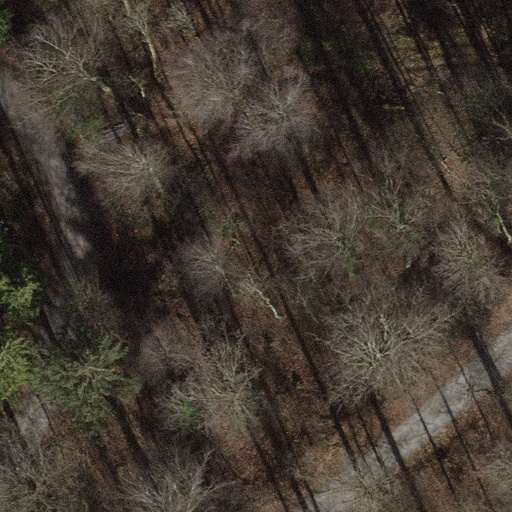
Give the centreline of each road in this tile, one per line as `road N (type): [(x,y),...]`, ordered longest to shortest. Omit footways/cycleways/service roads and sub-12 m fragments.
road 1 (track): [(0,47),(80,215),(43,392),(5,511)]
road 2 (track): [(511,326),(330,511)]
